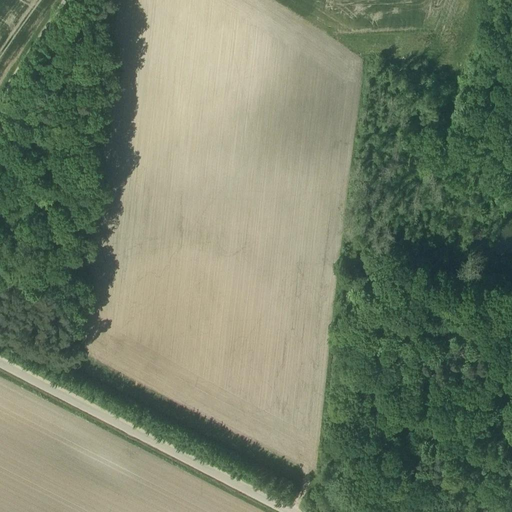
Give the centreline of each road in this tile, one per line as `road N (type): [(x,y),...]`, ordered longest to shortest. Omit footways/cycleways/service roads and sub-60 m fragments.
road 1 (unclassified): [(290,511),(0,362)]
road 2 (track): [(292,511),(305,485),(319,481),(345,493),(381,486),(402,458)]
road 3 (unclassified): [(67,0),(0,113)]
